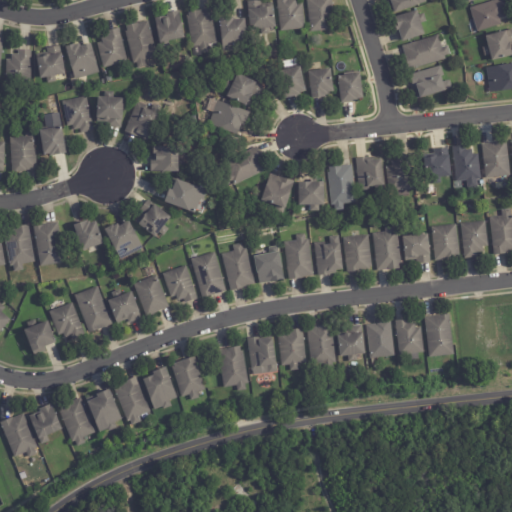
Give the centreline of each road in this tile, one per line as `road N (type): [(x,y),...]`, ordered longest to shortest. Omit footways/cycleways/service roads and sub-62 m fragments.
road 1 (residential): [(511,278),(260,310),(71,375),(0,375)]
road 2 (tertiary): [(55,511),(164,453),(301,420),(511,395)]
road 3 (residential): [(511,115),(299,141)]
road 4 (residential): [(360,0),(397,128)]
